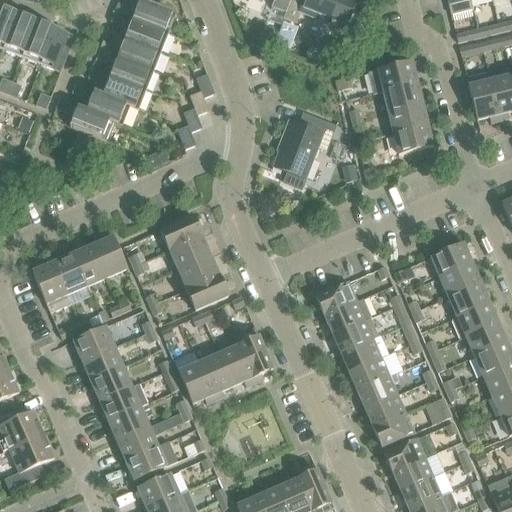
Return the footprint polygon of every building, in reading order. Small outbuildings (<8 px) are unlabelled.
[(270,10),(284,15),(289,0),(267,0),(273,2),(270,10)] [(289,0),(284,15),(282,20),(295,25),(299,15),(342,32),(353,0),(289,0)] [(445,0),(448,9),(469,3),(468,0),(445,0)] [(140,3),(132,22),(167,36),(175,16),(140,3)] [(116,6),(113,15),(125,20),(128,11),(116,6)] [(0,52),(1,53),(15,17),(0,10),(0,52)] [(121,29),(125,20),(113,15),(109,25),(121,29)] [(1,53),(20,60),(34,24),(15,17),(1,53)] [(511,21),(497,26),(499,35),(511,31),(511,21)] [(132,22),(124,42),(159,56),(167,36),(132,22)] [(20,60),(39,68),(53,32),(34,24),(20,60)] [(497,26),(476,31),(478,40),(499,35),(497,26)] [(454,36),(455,37),(456,45),(478,40),(476,31),(454,36)] [(73,40),(53,32),(39,68),(59,76),(73,40)] [(511,42),(511,37),(500,40),(502,49),(511,46),(511,42)] [(500,40),(479,45),(482,54),(502,49),(500,40)] [(124,42),(117,60),(152,74),(159,56),(124,42)] [(101,44),(98,53),(110,57),(113,49),(101,44)] [(458,51),(460,60),(482,54),(479,45),(458,51)] [(106,68),(110,57),(98,53),(94,63),(106,68)] [(117,60),(109,80),(144,93),(152,74),(117,60)] [(371,97),(381,95),(416,86),(411,65),(366,76),(371,97)] [(99,86),(103,77),(90,72),(86,82),(99,86)] [(499,124),(489,83),(487,76),(465,81),(476,123),(488,120),(490,126),(499,124)] [(194,82),(199,94),(202,101),(213,97),(206,78),(194,82)] [(507,116),(511,114),(511,87),(510,78),(489,83),(499,124),(508,121),(507,116)] [(137,113),(144,93),(109,80),(102,97),(102,98),(125,107),(125,109),(137,113)] [(342,93),(351,91),(348,80),(340,82),(342,93)] [(0,83),(0,94),(5,97),(10,85),(0,82),(0,83)] [(20,89),(10,85),(5,97),(15,101),(20,89)] [(85,101),(89,92),(74,86),(70,96),(85,101)] [(421,107),(416,86),(381,95),(387,116),(421,107)] [(117,127),(125,109),(125,107),(102,98),(102,97),(92,93),(85,112),(85,113),(109,123),(108,124),(117,127)] [(188,99),(193,112),(194,112),(196,118),(207,114),(202,101),(199,94),(188,99)] [(45,112),(49,101),(39,97),(35,108),(45,112)] [(66,116),(70,106),(58,102),(54,112),(66,116)] [(426,128),(421,107),(387,116),(392,137),(426,128)] [(101,143),(108,124),(109,123),(85,113),(85,112),(76,108),(68,130),(101,143)] [(181,116),(186,129),(187,128),(189,135),(201,131),(196,118),(194,112),(193,112),(181,116)] [(347,116),(349,125),(358,123),(355,114),(347,116)] [(282,144),(272,169),(286,175),(281,186),(299,194),(304,182),(316,151),(325,155),(335,129),(302,116),(297,128),(288,124),(280,143),(282,144)] [(360,133),(358,123),(349,125),(352,135),(360,133)] [(194,148),(189,135),(187,128),(186,129),(175,133),(183,152),(194,148)] [(432,150),(426,128),(392,137),(397,158),(423,152),(432,150)] [(89,153),(93,144),(77,138),(73,147),(89,153)] [(341,164),(347,149),(335,145),(330,160),(341,164)] [(432,150),(423,152),(425,160),(433,156),(432,150)] [(153,170),(168,164),(163,152),(148,159),(153,170)] [(13,175),(17,166),(9,163),(6,172),(13,175)] [(404,176),(410,199),(433,192),(427,170),(404,176)] [(365,184),(373,182),(371,171),(363,173),(365,184)] [(0,185),(8,189),(13,177),(1,172),(0,176),(0,185)] [(511,232),(511,201),(501,207),(511,232)] [(159,234),(168,254),(201,240),(192,219),(159,234)] [(111,240),(91,249),(105,281),(126,272),(111,240)] [(168,254),(177,274),(209,259),(201,240),(168,254)] [(429,261),(438,281),(471,267),(462,247),(429,261)] [(91,249),(71,257),(85,290),(105,281),(91,249)] [(84,291),(85,290),(71,257),(51,266),(68,305),(86,297),(84,291)] [(127,260),(131,270),(139,267),(135,257),(127,260)] [(218,279),(209,259),(177,274),(185,293),(218,279)] [(139,267),(143,275),(148,272),(145,264),(139,267)] [(68,305),(51,266),(31,275),(49,314),(69,306),(68,305)] [(143,276),(139,267),(131,270),(135,279),(143,276)] [(479,287),(471,267),(438,281),(447,301),(479,287)] [(380,283),(388,280),(384,270),(376,273),(380,283)] [(398,287),(405,283),(401,273),(393,276),(398,287)] [(227,300),(218,279),(185,293),(194,314),(227,300)] [(315,300),(323,319),(356,305),(347,286),(315,300)] [(488,307),(479,287),(447,301),(455,321),(456,321),(488,307)] [(144,300),(149,310),(157,306),(153,296),(144,300)] [(388,302),(392,311),(400,308),(396,298),(388,302)] [(233,312),(243,308),(240,300),(230,305),(233,312)] [(363,302),(356,305),(323,319),(331,338),(369,321),(371,320),(363,302)] [(407,307),(411,317),(418,313),(414,304),(407,307)] [(127,305),(117,309),(121,316),(131,312),(127,305)] [(161,315),(157,306),(149,310),(152,318),(161,315)] [(459,343),(464,341),(497,326),(488,307),(456,321),(455,321),(450,323),(459,343)] [(392,311),(401,330),(408,327),(400,308),(392,311)] [(112,320),(121,316),(117,309),(109,313),(112,320)] [(98,318),(101,325),(108,322),(104,313),(97,316),(98,318)] [(210,313),(200,318),(203,324),(213,320),(210,313)] [(422,323),(418,313),(411,317),(415,326),(422,323)] [(194,328),(203,324),(200,318),(191,322),(194,328)] [(213,320),(203,324),(207,333),(217,329),(213,320)] [(331,338),(339,357),(372,342),(377,340),(369,321),(331,338)] [(87,322),(78,326),(81,334),(91,329),(87,322)] [(139,327),(144,337),(152,333),(148,324),(139,327)] [(72,338),(81,334),(78,326),(68,330),(72,338)] [(464,341),(473,360),(505,346),(497,326),(464,341)] [(401,330),(409,349),(416,345),(408,327),(401,330)] [(72,344),(81,365),(113,351),(104,330),(72,344)] [(233,339),(237,349),(237,348),(254,387),(262,383),(260,377),(272,372),(253,330),(233,339)] [(170,331),(160,335),(163,343),(174,339),(170,331)] [(156,343),(152,333),(144,337),(148,347),(156,343)] [(339,357),(347,375),(380,361),(372,342),(339,357)] [(424,347),(428,356),(435,353),(431,344),(424,347)] [(420,355),(416,345),(409,349),(413,358),(420,355)] [(473,360),(481,380),(511,366),(511,361),(505,346),(473,360)] [(237,349),(217,357),(231,390),(243,385),(245,390),(254,387),(237,348),(237,349)] [(81,365),(89,384),(122,370),(113,351),(81,365)] [(428,356),(436,376),(444,373),(435,353),(428,356)] [(217,357),(197,366),(214,404),(223,400),(220,395),(231,390),(217,357)] [(347,375),(356,394),(394,377),(395,377),(387,358),(380,361),(347,375)] [(157,367),(161,377),(169,373),(165,363),(157,367)] [(205,408),(214,404),(197,366),(177,375),(191,407),(203,402),(205,408)] [(511,366),(481,380),(490,400),(511,390),(511,366)] [(89,384),(98,404),(130,390),(122,370),(89,384)] [(0,403),(18,396),(7,372),(0,375),(0,415),(3,415),(3,414),(0,407),(0,403)] [(173,382),(169,373),(161,377),(165,386),(173,382)] [(421,377),(425,386),(433,383),(429,374),(421,377)] [(356,394),(364,413),(396,398),(392,388),(398,386),(394,377),(356,394)] [(437,392),(433,383),(425,386),(429,395),(437,392)] [(441,387),(445,396),(452,393),(448,384),(441,387)] [(138,387),(130,390),(98,404),(107,424),(139,410),(139,409),(147,406),(138,387)] [(511,390),(490,400),(499,420),(511,413),(511,390)] [(456,402),(452,393),(445,396),(449,405),(456,402)] [(364,413),(372,431),(405,417),(396,398),(364,413)] [(175,407),(179,416),(187,413),(183,403),(175,407)] [(148,430),(139,410),(107,424),(115,444),(148,430)] [(442,424),(449,421),(445,411),(437,414),(442,424)] [(8,412),(3,414),(3,415),(0,415),(0,437),(1,437),(8,453),(43,438),(32,414),(13,423),(8,412)] [(191,422),(187,413),(179,416),(179,417),(183,426),(191,422)] [(511,437),(511,413),(499,420),(507,440),(511,437)] [(179,417),(148,430),(152,439),(183,426),(179,417)] [(413,436),(405,417),(372,431),(380,451),(413,436)] [(458,426),(462,436),(470,432),(465,423),(458,426)] [(456,437),(452,426),(444,430),(449,440),(456,437)] [(148,430),(115,444),(124,464),(156,449),(152,439),(148,430)] [(474,442),(470,432),(462,436),(466,445),(474,442)] [(53,461),(43,438),(8,453),(18,476),(3,482),(8,494),(39,481),(34,470),(53,461)] [(391,476),(424,461),(433,458),(425,438),(383,456),(391,476)] [(196,456),(204,453),(200,443),(192,446),(196,456)] [(506,456),(511,453),(511,445),(503,449),(506,456)] [(165,470),(156,449),(124,464),(133,484),(165,470)] [(457,459),(461,468),(468,465),(464,455),(457,459)] [(484,457),(474,461),(477,469),(488,464),(484,457)] [(204,474),(212,471),(207,461),(200,464),(204,474)] [(432,480),(424,461),(391,476),(399,494),(432,480)] [(473,474),(468,465),(461,468),(465,478),(473,474)] [(316,473),(295,482),(308,511),(316,511),(330,506),(316,473)] [(136,492),(144,511),(145,511),(178,498),(169,477),(136,492)] [(409,511),(440,499),(432,480),(399,494),(407,511),(409,511)] [(511,511),(511,495),(505,481),(498,484),(502,493),(490,498),(496,511),(511,511)] [(308,511),(295,482),(276,491),(284,511),(308,511)] [(284,511),(276,491),(256,500),(261,511),(284,511)] [(213,495),(217,504),(225,501),(221,492),(213,495)] [(473,496),(477,505),(485,502),(481,492),(473,496)] [(145,511),(193,511),(186,494),(178,498),(145,511)] [(445,511),(440,499),(409,511),(445,511)] [(237,511),(261,511),(256,500),(236,508),(237,511)] [(225,511),(229,510),(225,501),(217,504),(220,511),(225,511)] [(487,511),(489,511),(485,502),(477,505),(480,511),(487,511)]
